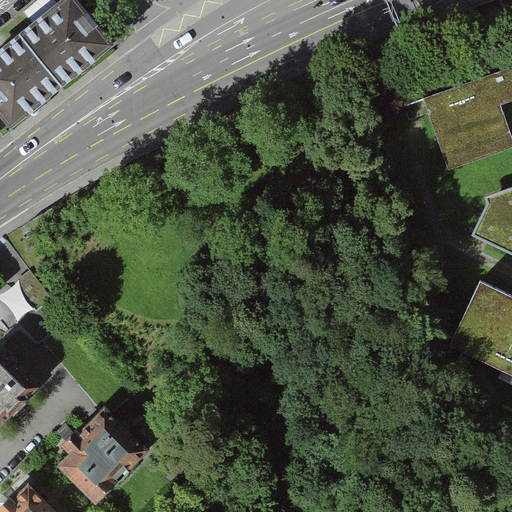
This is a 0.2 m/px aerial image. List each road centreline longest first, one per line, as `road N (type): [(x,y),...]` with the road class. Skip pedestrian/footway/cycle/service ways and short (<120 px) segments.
road 1 (primary): [(182,62),(0,183)]
road 2 (primary): [(303,0),(182,62)]
